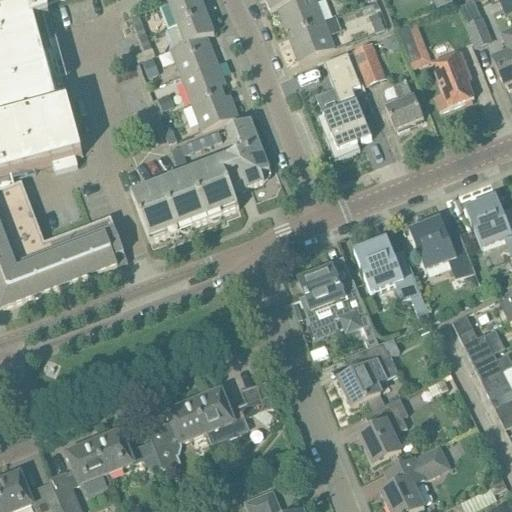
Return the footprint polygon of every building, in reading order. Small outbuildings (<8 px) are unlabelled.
[(0,0),(0,194),(15,189),(13,183),(36,177),(35,172),(53,167),(55,177),(78,171),(76,161),(83,159),(81,152),(85,151),(74,112),(70,113),(62,83),(68,81),(57,42),(51,44),(45,20),(49,19),(44,0),(0,0)] [(176,29),(212,15),(208,7),(203,9),(199,0),(189,0),(160,11),(168,32),(176,29)] [(271,15),(278,12),(298,4),(296,0),(258,0),(261,5),(266,3),(271,15)] [(289,26),(293,37),(323,26),(313,0),(308,0),(298,4),(278,12),(284,28),(289,26)] [(450,0),(431,0),(437,11),(453,4),(450,0)] [(511,0),(498,0),(504,15),(511,12),(511,0)] [(473,4),(458,10),(476,52),(491,46),(473,4)] [(171,55),(207,41),(214,38),(210,26),(215,24),(212,15),(176,29),(184,49),(171,54),(171,55)] [(323,26),(293,37),(297,48),(292,49),(299,66),(334,52),(329,39),(343,33),(337,20),(323,26)] [(142,28),(134,32),(139,43),(147,40),(142,28)] [(511,36),(502,41),(509,57),(494,64),(505,90),(507,89),(509,94),(511,93),(511,36)] [(395,38),(384,43),(386,51),(394,54),(400,51),(395,38)] [(151,52),(147,40),(139,43),(143,55),(151,52)] [(171,55),(182,81),(218,68),(207,41),(171,55)] [(354,56),(367,91),(384,84),(371,50),(354,56)] [(323,119),(318,121),(335,164),(360,154),(358,148),(372,143),(352,93),(360,89),(348,57),(324,67),(335,93),(342,111),(323,119)] [(459,57),(431,69),(443,99),(435,102),(441,116),(474,102),(468,85),(470,84),(459,57)] [(182,81),(192,108),(223,96),(219,85),(224,83),(218,68),(182,81)] [(386,113),(388,116),(395,135),(424,123),(415,101),(413,102),(406,85),(392,91),(399,108),(386,113)] [(223,96),(192,108),(203,135),(239,121),(232,105),(227,107),(223,96)] [(251,124),(228,133),(237,157),(132,197),(151,247),(239,213),(234,198),(265,186),(262,177),(270,174),(251,124)] [(173,134),(165,137),(170,148),(177,145),(173,134)] [(223,145),(219,136),(172,154),(179,172),(188,169),(185,159),(223,145)] [(0,264),(45,247),(22,186),(15,189),(0,194),(0,264)] [(511,222),(506,225),(497,200),(465,213),(482,255),(505,246),(511,263),(511,222)] [(45,247),(0,264),(0,314),(118,270),(114,261),(124,257),(111,222),(45,247)] [(409,235),(417,253),(426,277),(449,268),(456,286),(476,278),(461,241),(460,242),(461,242),(450,246),(441,222),(409,235)] [(401,307),(413,303),(419,321),(428,317),(422,299),(407,262),(406,263),(407,264),(397,268),(387,243),(355,256),(362,273),(360,274),(363,281),(365,281),(372,298),(394,289),(401,307)] [(368,353),(379,348),(354,284),(340,290),(332,271),(300,284),(306,299),(305,299),(306,302),(302,303),(314,332),(340,321),(346,337),(363,330),(368,342),(365,343),(368,353)] [(511,297),(511,298),(500,303),(511,325),(511,297)] [(297,305),(292,307),(298,324),(303,323),(297,305)] [(467,319),(452,326),(456,334),(458,338),(464,349),(478,342),(467,319)] [(431,338),(427,330),(419,334),(423,342),(431,338)] [(484,339),(464,349),(473,368),(494,357),(484,339)] [(357,375),(339,383),(353,411),(371,402),(380,398),(375,388),(398,377),(391,362),(400,358),(393,344),(384,348),(383,346),(379,348),(369,353),(363,356),(369,369),(357,375)] [(494,357),(473,368),(482,386),(502,375),(494,357)] [(502,375),(482,386),(491,404),(511,393),(502,375)] [(222,394),(193,406),(207,438),(208,438),(213,449),(249,434),(245,423),(260,417),(279,410),(271,385),(241,395),(246,407),(230,414),(222,394)] [(511,394),(511,393),(491,404),(500,423),(511,416),(511,394)] [(409,419),(400,402),(365,419),(372,432),(358,438),(373,469),(400,456),(392,439),(407,432),(402,422),(409,419)] [(176,436),(151,446),(157,459),(158,459),(163,471),(164,474),(182,466),(179,459),(180,458),(183,449),(183,448),(207,438),(193,406),(168,416),(176,436)] [(511,429),(511,416),(500,423),(505,433),(511,429)] [(157,459),(151,446),(129,455),(121,435),(93,447),(106,480),(144,464),(146,470),(157,473),(163,471),(158,459),(157,459)] [(80,511),(73,493),(106,480),(93,447),(67,457),(75,477),(51,487),(60,511),(80,511)] [(414,464),(413,462),(402,468),(384,476),(391,490),(381,496),(388,511),(423,511),(414,491),(449,473),(439,452),(414,464)] [(21,476),(0,485),(0,505),(2,511),(27,511),(34,509),(34,511),(60,511),(51,487),(29,496),(21,476)] [(279,511),(273,496),(246,507),(247,511),(279,511)] [(168,498),(160,501),(163,510),(171,506),(168,498)]
